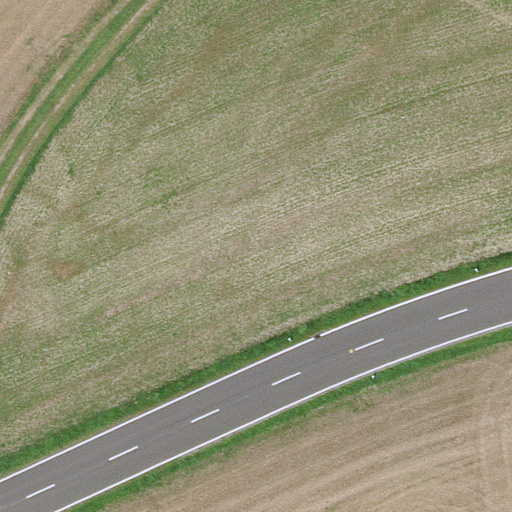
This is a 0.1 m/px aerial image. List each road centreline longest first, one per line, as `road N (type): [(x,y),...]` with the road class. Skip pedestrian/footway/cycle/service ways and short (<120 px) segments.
road 1 (tertiary): [(9,511),(272,389),(511,301)]
road 2 (track): [(0,193),(48,108),(141,0)]
